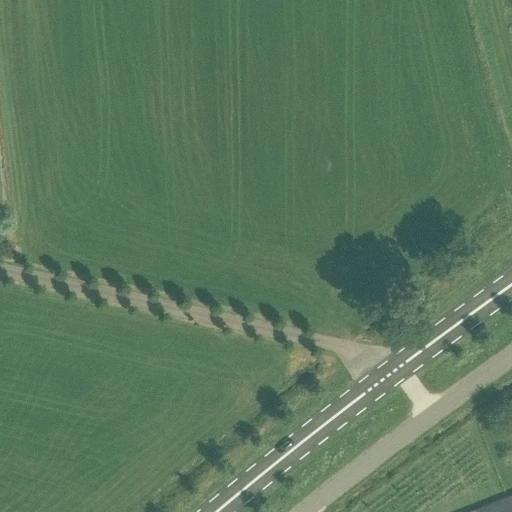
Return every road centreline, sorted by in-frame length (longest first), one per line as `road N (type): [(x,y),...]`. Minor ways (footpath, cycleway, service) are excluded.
road 1 (primary): [(217,511),(511,285)]
road 2 (unclassified): [(303,511),(511,357)]
